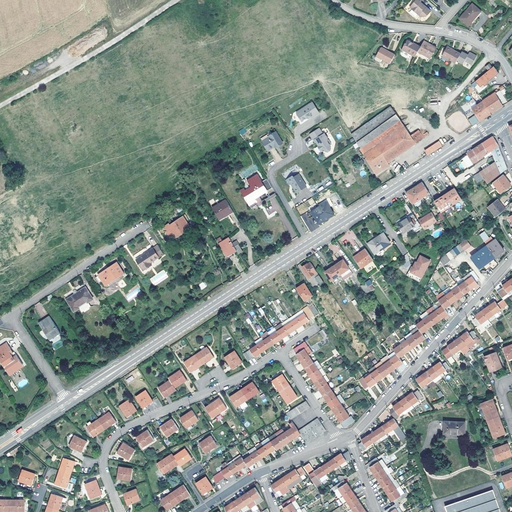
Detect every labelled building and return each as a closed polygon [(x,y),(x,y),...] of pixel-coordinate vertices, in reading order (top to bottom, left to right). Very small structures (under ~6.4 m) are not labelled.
[(423,0),(416,0),(417,1),(411,9),(422,18),(426,17),(431,12),(420,3),(423,0)] [(472,3),(460,18),(468,25),(481,11),(472,3)] [(404,51),(416,58),(419,53),(421,49),(408,41),(404,51)] [(438,48),(432,46),(432,47),(425,43),(421,49),(419,53),(432,59),(438,48)] [(393,63),(397,54),(384,47),(382,49),(378,56),(393,63)] [(450,60),(456,64),(458,61),(462,54),(449,47),(441,60),(448,64),(450,60)] [(462,54),(458,61),(464,64),(466,62),(473,66),(478,57),(471,53),(469,55),(463,52),(462,54)] [(489,70),(475,82),(477,84),(478,83),(481,87),(482,89),(486,86),(485,85),(488,82),(487,81),(495,75),(496,76),(499,73),(497,71),(497,70),(494,66),(492,68),(489,70)] [(483,101),(491,113),(497,109),(508,102),(500,90),(496,93),(495,92),(483,101)] [(473,125),(488,115),(491,113),(483,101),(479,103),(477,101),(470,106),(476,115),(469,119),(473,125)] [(320,112),(313,102),(297,112),(303,120),(309,116),(309,118),(310,117),(313,115),(313,116),(320,112)] [(405,128),(391,107),(352,134),(354,137),(357,142),(361,148),(372,140),(379,149),(382,148),(390,161),(424,137),(422,135),(420,131),(416,134),(412,137),(405,128)] [(410,125),(405,128),(412,137),(416,134),(410,125)] [(329,139),(325,133),(323,134),(320,128),(311,133),(314,139),(315,139),(316,140),(317,142),(319,145),(318,146),(321,151),(325,148),(326,151),(328,151),(331,150),(331,148),(329,145),(330,145),(327,140),(329,139)] [(282,143),(275,131),(268,136),(269,137),(262,141),(267,150),(274,146),(275,146),(276,145),(277,146),(282,143)] [(425,150),(428,155),(451,139),(449,135),(425,150)] [(498,144),(493,136),(482,144),(488,153),(489,153),(490,155),(492,153),(492,152),(499,146),(498,144)] [(372,140),(361,148),(370,162),(375,171),(377,174),(389,165),(390,165),(389,162),(390,161),(382,148),(379,149),(372,140)] [(480,145),(467,153),(473,163),(488,153),(482,144),(480,145)] [(502,152),(499,146),(492,152),(492,153),(496,161),(500,174),(508,168),(502,152)] [(496,161),(473,176),(477,182),(484,178),(488,184),(500,174),(496,161)] [(375,171),(370,162),(367,164),(373,173),(375,171)] [(305,184),(298,174),(293,177),(292,175),(285,180),(289,185),(291,184),(296,193),(301,189),(300,188),(305,184)] [(272,188),(267,179),(262,182),(257,175),(247,181),(251,187),(245,191),(244,189),(241,191),(250,206),(256,202),(258,205),(262,202),(259,196),(272,188)] [(503,175),(491,185),(493,188),(496,186),(501,193),(511,185),(503,175)] [(414,203),(430,193),(423,182),(418,185),(406,193),(414,203)] [(445,194),(441,197),(434,201),(441,212),(462,199),(455,188),(449,192),(445,194)] [(445,194),(449,192),(447,188),(438,193),(441,197),(445,194)] [(262,202),(258,205),(259,207),(277,196),(275,194),(262,202)] [(498,199),(488,206),(496,216),(505,209),(498,199)] [(212,208),(219,220),(234,212),(227,200),(212,208)] [(327,201),(311,211),(319,225),(329,218),(335,215),(327,201)] [(421,227),(411,212),(397,221),(404,233),(411,229),(413,232),(421,227)] [(431,212),(418,221),(424,229),(437,221),(431,212)] [(167,232),(172,240),(190,228),(187,224),(183,218),(170,226),(168,227),(170,231),(168,232),(167,232)] [(497,228),(493,221),(484,228),(488,234),(497,228)] [(489,238),(481,228),(478,231),(487,245),(491,251),(489,252),(493,258),(504,250),(496,239),(494,240),(491,237),(489,238)] [(383,233),(368,243),(375,254),(376,253),(377,255),(380,256),(383,254),(384,251),(382,249),(390,244),(387,238),(383,233)] [(229,238),(220,243),(227,257),(237,251),(235,247),(229,238)] [(471,245),(466,239),(460,244),(464,250),(471,245)] [(239,245),(235,247),(237,251),(239,255),(243,252),(239,245)] [(480,268),(493,258),(489,252),(491,251),(487,245),(472,256),(480,268)] [(148,265),(150,263),(163,255),(158,246),(136,260),(143,271),(149,267),(148,265)] [(354,257),(361,268),(373,260),(365,249),(354,257)] [(449,252),(445,254),(450,261),(453,258),(449,252)] [(450,261),(445,254),(441,257),(442,257),(446,264),(447,263),(450,261)] [(422,277),(430,260),(421,256),(417,263),(415,263),(411,271),(422,277)] [(343,260),(334,266),(340,275),(344,280),(352,274),(349,269),(343,260)] [(106,286),(121,276),(125,274),(117,262),(98,275),(106,286)] [(317,272),(310,262),(308,264),(308,263),(302,267),(309,277),(317,272)] [(415,263),(414,262),(407,275),(420,281),(422,277),(411,271),(415,263)] [(340,275),(334,266),(325,272),(331,281),(340,275)] [(463,278),(465,281),(475,274),(473,271),(463,278)] [(476,281),(479,279),(475,274),(465,281),(471,289),(478,284),(476,281)] [(121,276),(106,286),(107,288),(122,278),(121,276)] [(465,281),(458,286),(464,294),(469,291),(471,289),(465,281)] [(508,293),(510,296),(511,294),(511,284),(509,281),(502,286),(503,287),(497,292),(502,298),(508,293)] [(368,286),(365,283),(361,286),(366,293),(370,290),(368,286)] [(297,289),(304,301),(312,295),(304,284),(297,289)] [(458,286),(452,291),(458,299),(464,294),(458,286)] [(82,313),(91,307),(88,303),(93,299),(85,287),(78,293),(76,290),(75,290),(74,291),(73,292),(74,295),(67,300),(74,311),(79,309),(82,313)] [(445,295),(451,304),(458,299),(452,291),(445,295)] [(438,300),(440,302),(445,309),(451,304),(445,295),(438,300)] [(488,306),(496,317),(499,315),(497,312),(507,305),(504,300),(503,299),(497,304),(495,301),(488,306)] [(433,307),(442,319),(448,314),(445,309),(440,302),(433,307)] [(304,313),(298,318),(302,325),(305,323),(309,321),(308,319),(314,315),(310,309),(308,306),(302,310),(304,313)] [(488,306),(482,311),(488,319),(490,322),(496,317),(488,306)] [(433,307),(427,311),(435,323),(442,319),(433,307)] [(295,314),(298,318),(304,313),(302,310),(295,314)] [(421,318),(429,328),(435,323),(427,311),(420,316),(421,318)] [(488,319),(482,311),(475,316),(476,317),(473,320),(477,326),(481,324),(488,319)] [(298,318),(295,314),(288,319),(291,322),(298,318)] [(49,316),(39,323),(50,340),(60,333),(49,316)] [(291,322),(296,330),(300,327),(302,325),(298,318),(291,322)] [(421,318),(414,323),(417,327),(422,333),(426,330),(429,328),(421,318)] [(282,323),(284,327),(291,322),(288,319),(282,323)] [(488,319),(481,324),(484,327),(490,323),(490,322),(488,319)] [(291,322),(284,327),(289,334),(296,330),(291,322)] [(274,328),(277,331),(284,327),(282,323),(274,328)] [(284,327),(277,331),(282,339),(289,334),(284,327)] [(411,332),(413,335),(419,343),(421,341),(426,338),(422,333),(417,327),(411,332)] [(268,332),(270,336),(277,331),(274,328),(268,332)] [(323,329),(317,333),(319,336),(321,335),(323,338),(327,335),(323,329)] [(261,336),(264,340),(269,348),(275,343),(270,336),(268,332),(267,331),(261,336)] [(270,336),(275,343),(282,339),(277,331),(270,336)] [(468,331),(461,336),(467,345),(469,347),(479,340),(472,331),(469,333),(468,331)] [(413,335),(407,340),(412,348),(417,345),(419,343),(413,335)] [(457,339),(454,341),(461,349),(467,345),(461,336),(457,339)] [(264,340),(257,345),(262,352),(269,348),(264,340)] [(400,344),(406,352),(412,348),(407,340),(400,344)] [(455,361),(452,356),(461,349),(454,341),(448,345),(448,347),(442,351),(451,364),(455,361)] [(296,355),(300,361),(309,356),(312,353),(304,342),(294,349),(297,354),(296,355)] [(7,343),(0,346),(0,359),(6,369),(18,361),(16,358),(18,357),(12,348),(11,349),(9,350),(8,348),(9,347),(7,343)] [(400,344),(393,349),(395,351),(399,357),(404,354),(406,352),(400,344)] [(248,361),(262,352),(257,345),(243,354),(248,361)] [(195,355),(202,365),(214,357),(208,349),(202,352),(202,351),(195,355)] [(234,351),(225,357),(228,363),(229,362),(233,368),(242,362),(234,351)] [(388,356),(396,368),(399,366),(403,363),(399,357),(395,351),(388,356)] [(490,371),(500,367),(497,361),(499,360),(496,352),(484,356),(490,371)] [(191,360),(185,364),(190,372),(202,365),(195,355),(190,358),(191,360)] [(381,360),(381,361),(390,373),(393,370),(396,368),(388,356),(387,355),(381,360)] [(305,368),(313,363),(309,356),(300,361),(302,364),(305,368)] [(18,361),(6,369),(7,371),(21,362),(18,357),(16,358),(18,361)] [(305,368),(309,375),(318,370),(321,367),(317,360),(313,363),(305,368)] [(375,366),(383,377),(390,373),(381,361),(374,365),(375,366)] [(436,365),(433,367),(439,375),(442,373),(449,367),(445,362),(442,364),(440,362),(436,365)] [(368,370),(371,374),(377,382),(383,377),(375,366),(368,370)] [(427,371),(433,380),(439,375),(433,367),(429,370),(427,371)] [(314,382),(323,376),(318,370),(309,375),(311,377),(314,382)] [(422,387),(433,380),(427,371),(424,374),(416,379),(422,387)] [(187,380),(181,372),(175,376),(174,374),(168,378),(170,380),(175,388),(187,380)] [(370,387),(377,382),(371,374),(364,379),(363,377),(359,380),(365,388),(369,386),(370,387)] [(272,381),(280,392),(289,386),(286,380),(285,380),(281,375),(272,381)] [(314,382),(319,389),(327,383),(323,376),(314,382)] [(165,385),(159,389),(165,398),(176,390),(175,388),(170,380),(164,384),(165,385)] [(242,390),(248,399),(259,392),(254,383),(248,387),(247,386),(242,390)] [(320,391),(323,395),(331,390),(327,383),(319,389),(320,391)] [(288,404),(296,398),(293,392),(294,392),(289,386),(280,392),(288,404)] [(145,390),(136,396),(140,403),(141,402),(145,408),(153,402),(145,390)] [(236,395),(231,399),(236,407),(248,399),(242,390),(236,394),(236,395)] [(328,402),(336,397),(331,390),(323,395),(326,400),(328,402)] [(413,392),(406,397),(412,405),(423,397),(418,390),(413,393),(413,392)] [(329,405),(332,409),(341,403),(344,401),(340,394),(336,397),(328,402),(329,405)] [(402,400),(399,402),(405,410),(407,413),(414,408),(412,405),(406,397),(402,400)] [(127,417),(136,412),(132,406),(133,405),(130,399),(120,406),(127,417)] [(227,408),(221,399),(215,403),(214,402),(205,408),(212,418),(227,408)] [(493,405),(491,399),(481,403),(487,421),(499,416),(495,405),(493,405)] [(395,409),(390,412),(395,418),(405,410),(399,402),(393,406),(395,409)] [(337,416),(345,410),(341,403),(332,409),(335,413),(337,416)] [(187,415),(182,419),(187,428),(199,420),(192,410),(187,414),(187,415)] [(349,417),(345,410),(337,416),(338,418),(341,422),(340,422),(344,428),(354,421),(351,416),(349,417)] [(105,417),(104,416),(98,420),(105,429),(116,422),(111,413),(105,417)] [(499,416),(487,421),(494,438),(504,434),(501,428),(503,427),(499,416)] [(382,426),(386,433),(393,429),(401,441),(406,438),(394,419),(382,426)] [(105,429),(98,420),(92,424),(91,421),(87,423),(89,426),(87,427),(93,437),(105,429)] [(179,429),(173,420),(167,425),(166,423),(161,427),(167,437),(179,429)] [(291,428),(285,432),(291,441),(293,440),(297,437),(296,435),(299,433),(298,431),(293,422),(289,425),(291,428)] [(465,423),(445,422),(445,433),(464,434),(465,423)] [(386,433),(382,426),(380,428),(375,431),(380,438),(386,434),(388,437),(388,436),(386,433)] [(283,429),(276,433),(284,445),(291,441),(285,432),(283,429)] [(140,437),(137,439),(143,448),(154,440),(148,430),(139,436),(140,437)] [(375,431),(369,435),(373,442),(380,438),(375,431)] [(269,438),(276,449),(277,450),(284,445),(276,433),(269,438)] [(373,442),(369,435),(366,437),(362,440),(362,441),(359,444),(363,451),(367,448),(366,447),(373,442)] [(82,452),(86,443),(80,441),(81,439),(74,436),(69,446),(82,452)] [(206,441),(200,445),(206,453),(217,445),(211,436),(205,440),(206,441)] [(269,438),(262,442),(269,453),(276,449),(269,438)] [(255,447),(257,451),(262,458),(269,453),(262,442),(255,447)] [(12,454),(23,447),(20,444),(10,451),(12,454)] [(129,447),(123,444),(117,453),(129,460),(135,450),(129,446),(129,447)] [(511,455),(511,454),(508,445),(502,447),(501,446),(493,449),(498,461),(511,455)] [(192,458),(186,450),(180,454),(179,452),(174,456),(179,464),(180,466),(192,458)] [(254,453),(251,455),(256,462),(262,458),(257,451),(254,453)] [(341,453),(335,458),(340,465),(346,461),(347,462),(351,459),(348,451),(342,455),(341,453)] [(157,464),(163,473),(169,469),(170,470),(179,464),(174,456),(172,454),(157,464)] [(244,459),(248,465),(249,467),(256,462),(251,455),(244,459)] [(243,457),(236,462),(241,469),(243,468),(248,465),(244,459),(243,457)] [(60,471),(71,475),(75,461),(65,458),(63,465),(62,464),(60,471)] [(335,458),(328,462),(333,470),(340,465),(335,458)] [(374,474),(386,466),(382,459),(379,461),(377,458),(368,463),(371,467),(370,467),(374,474)] [(229,466),(234,474),(238,471),(241,469),(236,462),(229,466)] [(321,467),(326,474),(333,470),(328,462),(321,467)] [(305,466),(304,466),(317,486),(322,483),(319,479),(326,474),(321,467),(319,468),(314,471),(309,463),(305,466)] [(233,474),(234,474),(229,466),(227,464),(223,466),(225,469),(213,476),(216,483),(226,477),(226,478),(230,476),(231,477),(232,476),(233,475),(233,474)] [(374,474),(379,481),(387,475),(390,473),(391,473),(386,466),(374,474)] [(297,484),(303,480),(301,476),(306,473),(302,467),(296,470),(295,469),(289,473),(297,484)] [(126,469),(119,468),(117,479),(131,481),(133,469),(126,468),(126,469)] [(30,472),(22,470),(19,481),(32,485),(35,476),(29,474),(30,472)] [(59,478),(57,485),(66,488),(71,475),(60,471),(58,478),(59,478)] [(289,473),(282,478),(289,488),(290,489),(297,484),(289,473)] [(511,485),(511,473),(511,474),(510,473),(502,476),(506,487),(511,485)] [(383,487),(392,482),(387,475),(379,481),(381,484),(383,487)] [(203,494),(212,489),(208,483),(209,482),(206,476),(196,483),(203,494)] [(282,493),(289,488),(282,478),(272,485),(277,492),(280,490),(282,493)] [(90,500),(101,495),(100,492),(101,491),(96,480),(85,484),(89,495),(88,495),(90,500)] [(338,488),(343,495),(352,489),(350,487),(347,482),(345,483),(343,480),(341,482),(332,487),(334,491),(338,488)] [(383,487),(388,494),(396,489),(392,482),(383,487)] [(190,495),(184,486),(178,490),(178,489),(172,492),(179,502),(190,495)] [(255,487),(248,492),(257,504),(263,500),(255,487)] [(130,493),(124,495),(128,505),(141,500),(136,489),(130,491),(130,493)] [(343,495),(348,502),(356,496),(353,492),(352,489),(343,495)] [(401,495),(396,489),(388,494),(389,496),(392,501),(393,501),(395,504),(409,495),(407,492),(401,495)] [(500,511),(492,490),(445,506),(447,511),(500,511)] [(169,509),(179,502),(172,492),(166,496),(165,495),(161,497),(162,499),(161,500),(167,510),(169,509)] [(241,496),(247,505),(250,509),(257,504),(248,492),(241,496)] [(48,507),(59,510),(62,501),(66,502),(67,498),(53,494),(51,500),(50,500),(48,507)] [(235,501),(240,509),(247,505),(241,496),(236,499),(235,501)] [(285,511),(292,511),(299,507),(300,507),(295,500),(296,499),(294,496),(282,504),(284,507),(283,508),(285,511)] [(352,509),(361,503),(359,500),(356,496),(348,502),(352,509)] [(11,500),(4,500),(4,502),(0,501),(0,511),(11,511),(11,500)] [(11,500),(11,511),(25,511),(26,502),(19,502),(19,500),(11,500)] [(225,507),(227,511),(235,511),(240,509),(235,501),(232,502),(225,507)] [(352,509),(354,511),(362,511),(365,510),(361,503),(352,509)]
